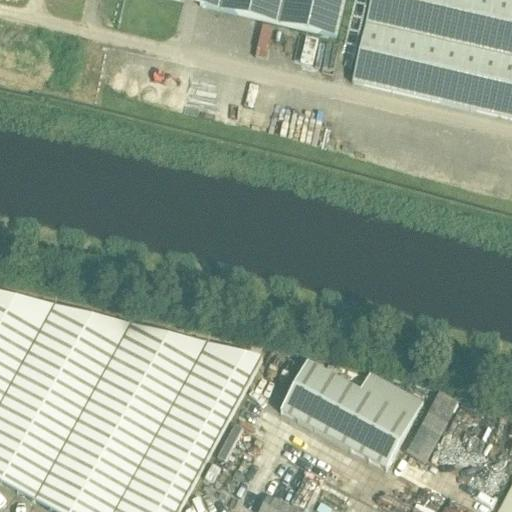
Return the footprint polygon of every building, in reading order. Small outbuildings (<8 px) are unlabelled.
[(158,0),(336,41),(345,0),(158,0)] [(511,123),(511,0),(371,0),(352,86),(511,123)] [(0,298),(0,489),(41,511),(181,511),(263,363),(0,298)] [(360,394),(307,366),(280,417),(386,475),(423,406),(369,377),(360,394)] [(425,469),(458,407),(439,396),(406,458),(425,469)] [(292,511),(268,499),(260,511),(292,511)]
